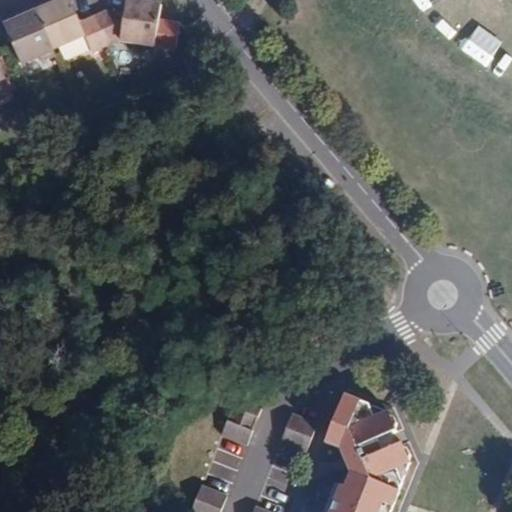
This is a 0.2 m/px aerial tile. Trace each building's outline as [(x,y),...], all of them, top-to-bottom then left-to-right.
[(91,51),(105,46),(93,17),(79,22),(68,0),(62,0),(36,11),(53,49),(84,36),(91,51)] [(153,46),(158,22),(159,6),(125,0),(123,14),(107,11),(93,17),(105,46),(119,40),(153,46)] [(20,64),(53,50),(53,49),(36,11),(4,25),(20,64)] [(233,407),(258,418),(264,404),(239,394),(233,407)] [(388,413),(345,397),(326,444),(339,450),(350,473),(344,488),(393,507),(410,465),(408,461),(410,457),(407,450),(404,449),(394,428),(396,424),(393,418),(391,418),(388,413)] [(228,422),(252,432),(258,418),(233,407),(228,422)] [(286,429),(311,440),(317,425),(292,415),(286,429)] [(247,446),(252,432),(228,422),(222,436),(247,446)] [(306,453),(311,440),(286,429),(280,443),(306,453)] [(390,511),(393,507),(344,488),(336,485),(325,511),(390,511)] [(197,500),(221,511),(227,496),(202,487),(197,500)] [(221,511),(197,500),(192,511),(221,511)]
